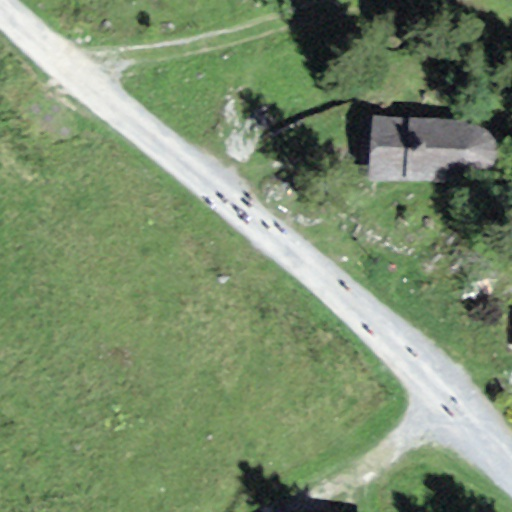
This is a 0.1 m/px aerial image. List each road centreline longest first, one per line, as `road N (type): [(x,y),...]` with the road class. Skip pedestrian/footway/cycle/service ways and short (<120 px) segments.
road 1 (track): [(511,456),(0,0)]
road 2 (track): [(84,71),(371,0)]
